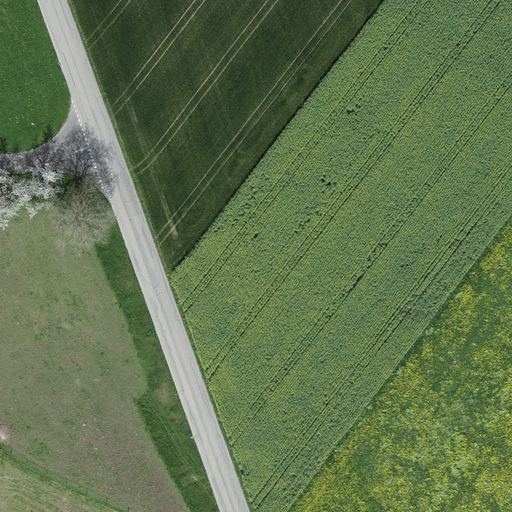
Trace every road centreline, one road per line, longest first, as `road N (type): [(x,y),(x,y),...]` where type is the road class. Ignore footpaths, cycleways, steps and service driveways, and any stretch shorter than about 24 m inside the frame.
road 1 (unclassified): [(234,511),(100,139)]
road 2 (unclassified): [(100,139),(50,0)]
